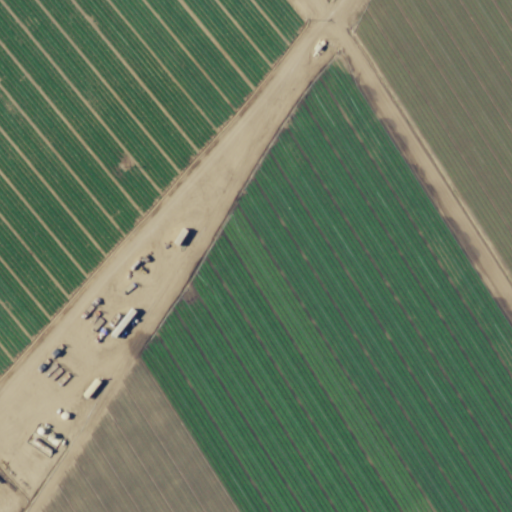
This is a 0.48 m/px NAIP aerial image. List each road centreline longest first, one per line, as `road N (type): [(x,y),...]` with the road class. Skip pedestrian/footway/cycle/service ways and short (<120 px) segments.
road 1 (track): [(0,371),(304,94),(373,57),(407,0)]
road 2 (track): [(511,174),(373,57)]
road 3 (track): [(35,511),(40,455),(0,397)]
